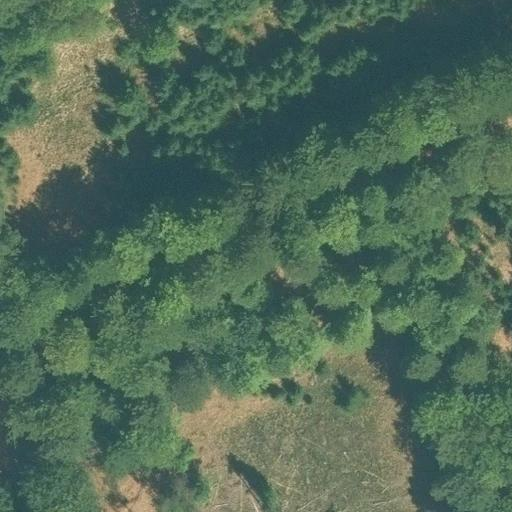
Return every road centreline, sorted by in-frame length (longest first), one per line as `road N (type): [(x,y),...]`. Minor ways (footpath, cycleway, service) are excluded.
road 1 (track): [(0,339),(511,86)]
road 2 (track): [(47,511),(0,349)]
